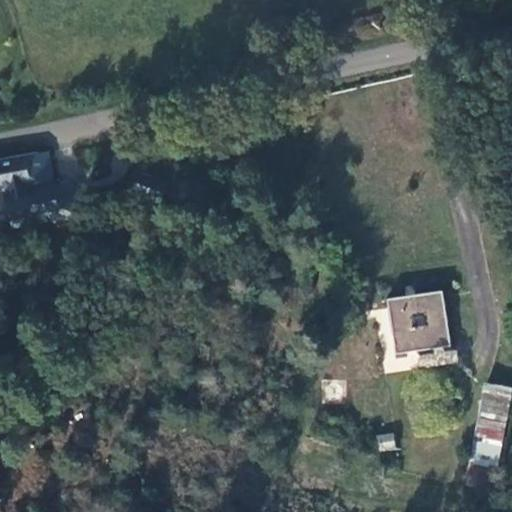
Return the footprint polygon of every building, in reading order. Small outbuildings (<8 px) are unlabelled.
[(0,197),(10,195),(49,187),(56,186),(49,158),(0,167),(0,197)] [(50,192),(49,187),(10,195),(7,204),(13,231),(82,216),(75,187),(50,192)] [(386,299),(397,358),(457,347),(446,288),(386,299)] [(482,378),(459,477),(487,484),(510,385),(482,378)] [(394,433),(376,436),(378,451),(396,449),(394,433)]
